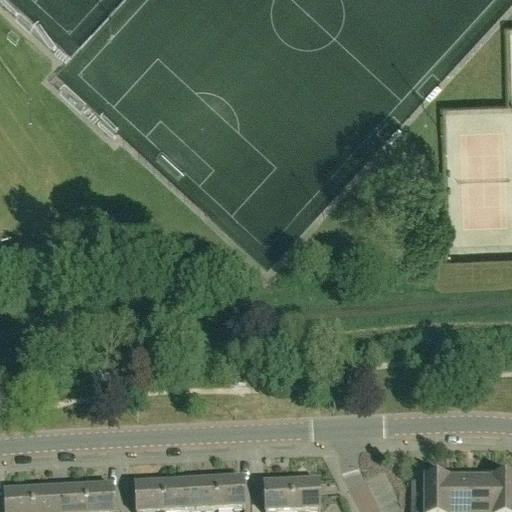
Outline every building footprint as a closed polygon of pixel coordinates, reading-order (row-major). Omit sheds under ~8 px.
[(447,511),(447,483),(448,483),(448,481),(424,481),(424,507),(411,507),(411,511),(447,511)] [(511,511),(511,481),(492,481),(492,483),(493,483),(492,511),(511,511)] [(243,482),(216,484),(217,511),(243,511),(245,511),(243,482)] [(470,511),(470,483),(448,483),(447,483),(447,511),(470,511)] [(492,511),(493,483),(492,483),(470,483),(470,511),(492,511)] [(217,511),(216,484),(189,485),(190,511),(217,511)] [(190,511),(189,485),(162,487),(163,511),(190,511)] [(319,511),(319,485),(291,486),(292,511),(319,511)] [(292,511),(291,486),(264,488),(264,511),(292,511)] [(163,511),(162,487),(134,488),(135,511),(163,511)] [(114,511),(113,490),(86,491),(86,511),(114,511)] [(86,511),(86,491),(58,493),(59,511),(86,511)] [(59,511),(58,493),(31,494),(32,511),(59,511)] [(32,511),(31,494),(4,496),(5,511),(32,511)]
